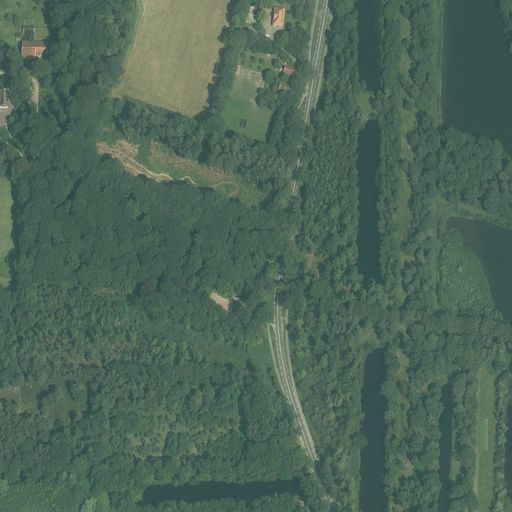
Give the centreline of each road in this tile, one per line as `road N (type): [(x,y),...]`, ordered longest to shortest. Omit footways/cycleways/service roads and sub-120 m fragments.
road 1 (secondary): [(277,319),(328,0)]
road 2 (track): [(241,302),(52,146)]
road 3 (secondary): [(328,511),(291,401),(277,319)]
road 4 (track): [(35,162),(30,301)]
